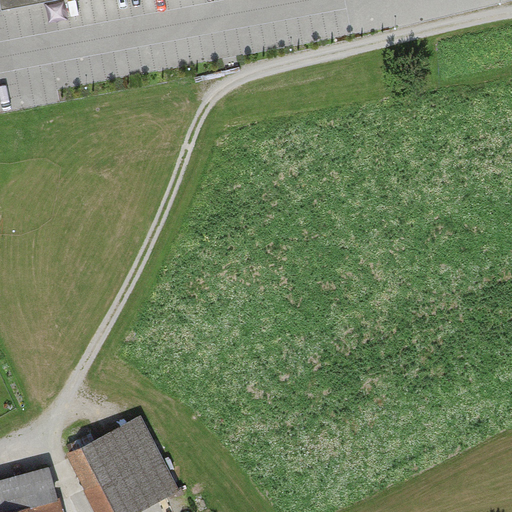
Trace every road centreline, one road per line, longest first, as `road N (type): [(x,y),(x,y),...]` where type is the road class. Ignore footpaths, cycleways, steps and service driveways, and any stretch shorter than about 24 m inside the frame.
road 1 (track): [(84,367),(152,237),(203,111),(238,78),(360,46),(364,0)]
road 2 (unknown): [(0,56),(366,7)]
road 3 (track): [(84,367),(160,403),(267,506),(286,511)]
road 4 (track): [(304,511),(426,475),(511,427)]
